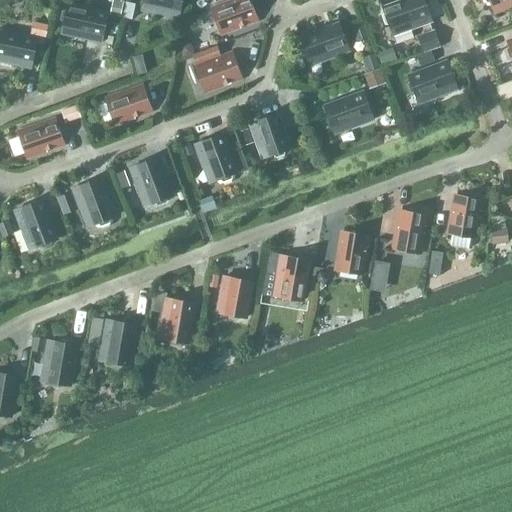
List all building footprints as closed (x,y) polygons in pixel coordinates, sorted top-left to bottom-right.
[(144,0),(144,2),(160,6),(159,11),(178,15),(181,0),(144,0)] [(231,0),(216,6),(225,28),(258,17),(251,0),(231,0)] [(385,10),(382,13),(385,22),(390,22),(391,27),(411,21),(413,26),(432,19),(424,0),(396,0),(383,5),(385,10)] [(60,17),(64,20),(63,26),(83,30),(81,36),(101,40),(108,11),(68,2),(66,8),(62,9),(60,17)] [(303,40),(300,44),(303,52),(307,52),(310,58),(328,50),(330,56),(349,48),(339,21),(302,33),(301,35),(303,40)] [(0,65),(12,68),(12,64),(32,68),(37,46),(38,39),(0,31),(0,65)] [(216,48),(197,55),(200,63),(219,56),(216,48)] [(200,64),(209,87),(242,75),(233,51),(200,64)] [(408,82),(411,90),(415,90),(417,96),(436,88),(438,94),(457,87),(447,59),(409,73),(411,78),(408,82)] [(381,66),(364,69),(368,86),(384,82),(381,66)] [(110,96),(119,120),(152,108),(143,84),(110,96)] [(324,112),(327,120),(331,121),(333,126),(352,119),(354,124),(373,117),(363,89),(325,103),(327,109),(324,112)] [(273,152),(276,155),(284,152),(285,148),(290,146),(278,112),(250,122),(257,141),(262,139),(267,154),(273,152)] [(23,129),(31,153),(64,141),(56,118),(23,129)] [(231,152),(224,132),(195,143),(202,161),(207,159),(215,178),(220,176),(223,179),(231,176),(232,172),(249,166),(242,148),(231,152)] [(172,193),(158,155),(130,166),(137,185),(142,183),(150,202),(155,200),(158,203),(166,200),(167,195),(172,193)] [(98,221),(101,224),(109,221),(110,216),(115,214),(101,176),(73,187),(80,206),(85,204),(93,223),(98,221)] [(450,227),(475,231),(481,197),(456,192),(450,227)] [(34,244),(40,242),(43,245),(51,242),(52,238),(57,236),(43,198),(15,209),(22,227),(27,225),(34,244)] [(395,242),(420,247),(426,212),(401,208),(395,242)] [(507,242),(508,230),(504,229),(505,213),(492,212),(491,241),(507,242)] [(337,264),(362,268),(368,233),(343,229),(337,264)] [(428,248),(428,263),(447,263),(447,248),(428,248)] [(286,299),(295,301),(297,297),(303,298),(310,258),(281,253),(277,273),(283,274),(279,294),(285,295),(286,299)] [(269,255),(266,273),(276,275),(279,257),(269,255)] [(223,311),(228,312),(230,316),(238,318),(241,314),(247,315),(253,280),(224,274),(220,294),(226,295),(223,311)] [(165,337),(170,338),(172,342),(180,344),(183,340),(189,341),(195,301),(166,296),(162,316),(168,317),(165,337)] [(109,339),(106,359),(111,360),(113,364),(121,366),(124,362),(130,363),(136,323),(107,318),(104,338),(109,339)] [(47,382),(52,383),(54,387),(62,389),(65,385),(71,386),(77,346),(46,341),(43,361),(50,362),(47,382)] [(0,418),(3,419),(5,416),(11,416),(18,376),(0,373),(0,418)]
